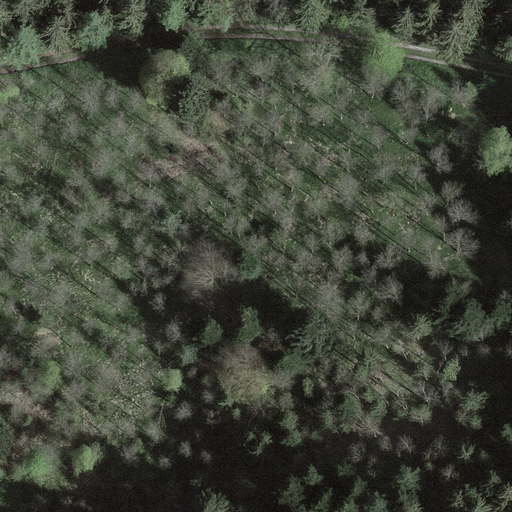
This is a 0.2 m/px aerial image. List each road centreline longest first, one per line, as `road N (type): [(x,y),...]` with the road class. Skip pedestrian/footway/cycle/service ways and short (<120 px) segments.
road 1 (track): [(362,41),(223,30),(0,67)]
road 2 (track): [(362,41),(511,71)]
